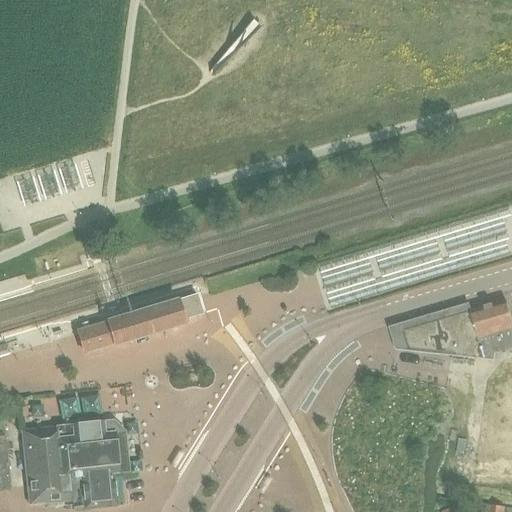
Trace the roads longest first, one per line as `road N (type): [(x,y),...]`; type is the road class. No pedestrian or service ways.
road 1 (secondary): [(354,320),(290,343),(258,369),(182,493),(179,511)]
road 2 (secondary): [(221,511),(284,408),(354,320)]
road 3 (secondary): [(354,320),(511,274)]
